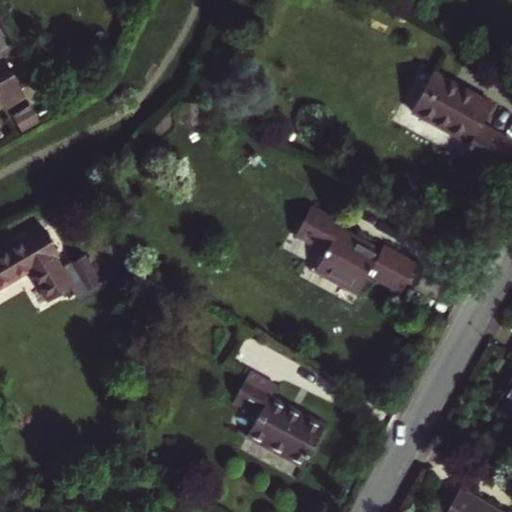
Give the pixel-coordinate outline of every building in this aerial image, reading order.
[(3,97),(19,88),(0,54),(0,53),(0,106),(6,103),(3,97)] [(468,141),(462,152),(495,170),(511,141),(480,123),(491,103),(431,70),(409,110),(468,141)] [(3,97),(6,103),(23,94),(19,88),(3,97)] [(315,267),(358,290),(368,272),(400,290),(416,262),(382,243),(379,247),(338,225),(341,220),(311,204),(296,233),(324,249),(315,267)] [(0,250),(0,286),(24,270),(45,301),(67,286),(74,296),(99,279),(81,252),(59,267),(50,254),(53,251),(37,226),(0,250)] [(275,385),(249,371),(232,402),(256,415),(245,434),(302,464),(312,446),(323,425),(290,407),(269,396),(275,385)] [(511,417),(511,377),(495,407),(511,417)] [(501,511),(459,488),(451,501),(439,494),(428,511),(501,511)]
